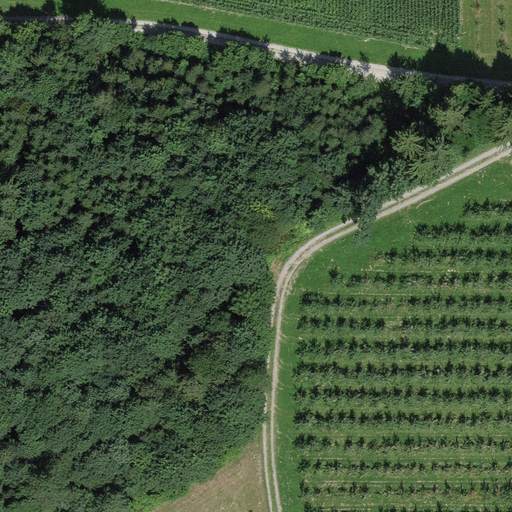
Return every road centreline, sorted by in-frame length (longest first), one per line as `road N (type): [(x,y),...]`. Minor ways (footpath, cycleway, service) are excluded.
road 1 (track): [(511,90),(185,38),(0,22)]
road 2 (track): [(511,146),(301,245),(284,269),(267,448),(279,511)]
